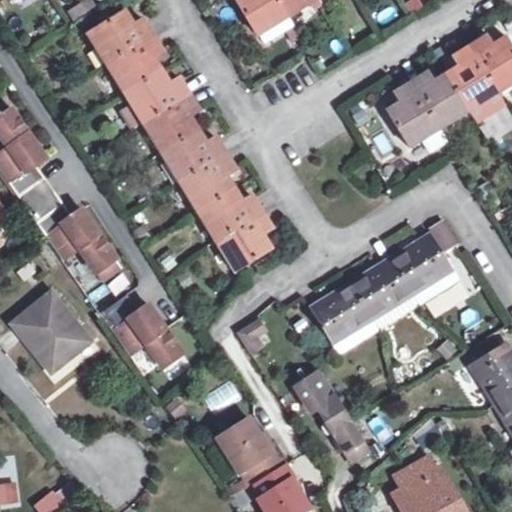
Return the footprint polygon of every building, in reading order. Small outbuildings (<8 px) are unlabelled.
[(312,0),(234,0),(256,35),(257,35),(289,15),(312,0)] [(409,0),(406,2),(412,13),(424,6),(420,0),(409,0)] [(263,235),(272,229),(251,195),(241,200),(227,177),(236,171),(215,136),(205,142),(190,118),(200,112),(178,76),(168,82),(154,60),(164,54),(141,17),(131,23),(124,12),(87,34),(132,106),(121,113),(131,130),(142,123),(234,270),(270,248),(263,235)] [(292,22),(289,15),(257,35),(261,41),(292,22)] [(511,43),(507,36),(493,44),(488,37),(452,58),(458,66),(435,80),(430,72),(394,94),(400,103),(386,112),(408,147),(511,82),(511,43)] [(11,108),(0,115),(0,136),(7,146),(0,151),(0,171),(17,197),(44,178),(35,165),(46,157),(11,108)] [(53,190),(44,178),(17,197),(26,209),(53,190)] [(174,186),(164,193),(175,211),(186,204),(174,186)] [(61,202),(53,190),(26,209),(34,221),(61,202)] [(61,259),(78,248),(95,272),(116,258),(81,208),(70,216),(61,202),(34,221),(61,259)] [(333,344),(453,270),(431,234),(310,308),(333,344)] [(82,287),(93,281),(80,256),(69,262),(82,287)] [(459,280),(453,270),(333,344),(339,354),(459,280)] [(50,292),(11,324),(51,372),(89,340),(50,292)] [(125,294),(99,313),(128,354),(144,343),(161,367),(182,353),(147,303),(137,311),(125,294)] [(258,317),(236,331),(250,352),(261,345),(254,335),(265,328),(258,317)] [(511,353),(505,342),(469,364),(511,433),(511,353)] [(311,410),(318,405),(334,395),(335,394),(319,370),(295,385),(311,410)] [(200,400),(212,417),(241,398),(230,381),(200,400)] [(363,440),(334,395),(318,405),(347,451),(363,440)] [(264,441),(260,434),(249,417),(217,437),(239,471),(245,467),(254,482),(284,463),(269,438),(264,441)] [(264,431),(260,434),(264,441),(269,438),(264,431)] [(363,440),(347,451),(354,462),(370,451),(363,440)] [(467,511),(444,468),(440,471),(431,455),(399,473),(407,488),(398,494),(407,511),(467,511)] [(294,477),(284,463),(254,482),(263,495),(259,498),(267,511),(303,511),(310,508),(292,479),(294,477)] [(53,490),(33,505),(37,511),(53,511),(63,505),(53,490)]
